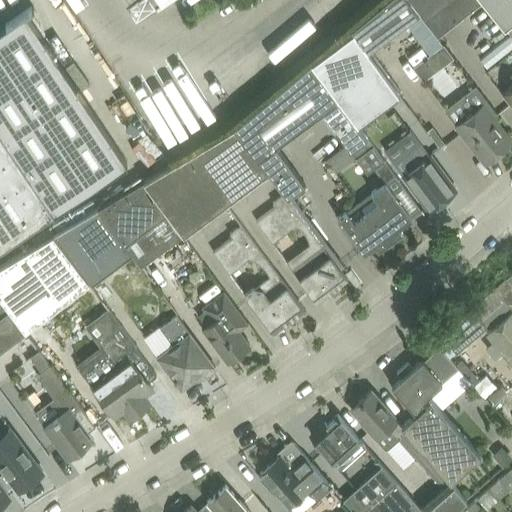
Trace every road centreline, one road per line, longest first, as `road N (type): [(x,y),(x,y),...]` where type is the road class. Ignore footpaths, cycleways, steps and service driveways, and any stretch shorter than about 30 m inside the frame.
road 1 (residential): [(77,511),(307,370),(511,212)]
road 2 (unknown): [(94,0),(121,34),(166,62),(222,48),(296,0)]
